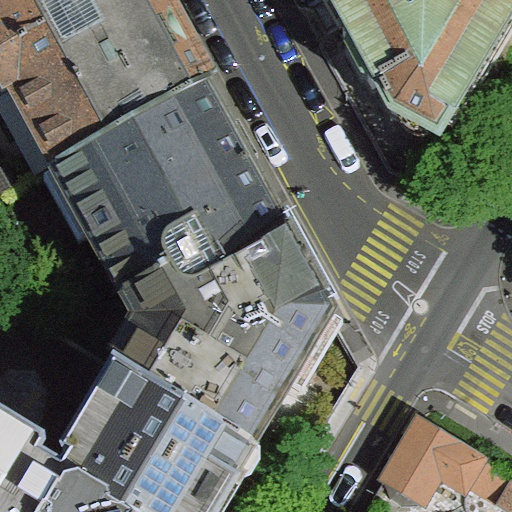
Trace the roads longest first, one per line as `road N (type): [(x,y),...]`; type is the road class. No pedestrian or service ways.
road 1 (residential): [(231,0),(381,264),(432,333)]
road 2 (secondary): [(328,511),(432,333)]
road 3 (secondary): [(432,333),(511,206)]
